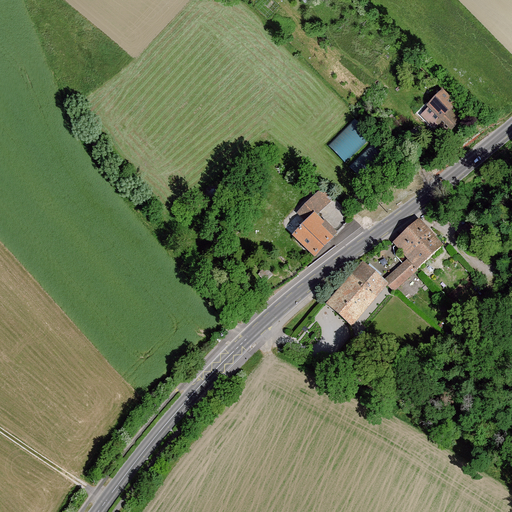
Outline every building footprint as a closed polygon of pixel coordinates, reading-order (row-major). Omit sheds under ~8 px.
[(436,121),(449,133),(462,120),(450,109),(455,105),(441,91),(427,105),(428,106),(421,114),(432,125),(436,121)] [(391,116),(385,121),(393,131),(400,126),(391,116)] [(295,239),(315,258),(338,234),(327,223),(324,226),(304,207),(298,214),(308,224),(295,239)] [(394,243),(417,269),(441,248),(418,222),(394,243)] [(384,282),(393,291),(416,270),(407,260),(384,282)] [(362,264),(327,304),(350,324),(385,285),(362,264)]
